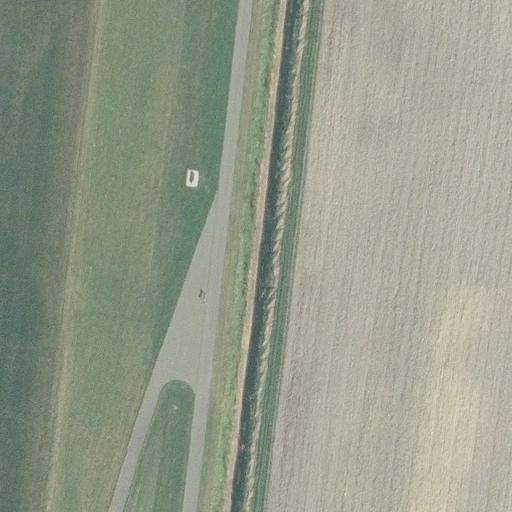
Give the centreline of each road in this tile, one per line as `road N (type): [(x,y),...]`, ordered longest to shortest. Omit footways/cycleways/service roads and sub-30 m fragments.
road 1 (track): [(192,511),(251,0)]
road 2 (track): [(219,281),(148,387),(111,511)]
